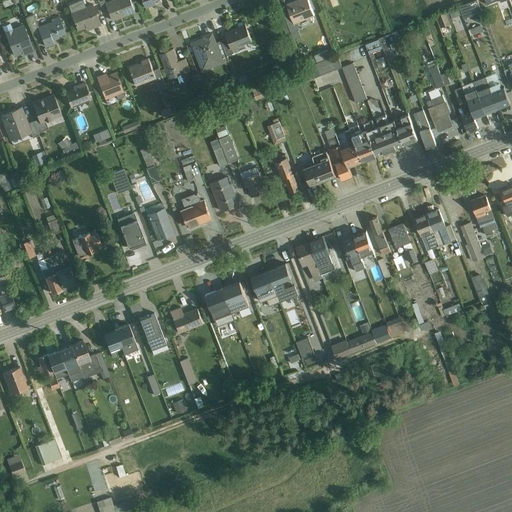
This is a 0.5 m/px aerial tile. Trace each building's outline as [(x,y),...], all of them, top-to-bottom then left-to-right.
[(103,0),(111,19),(134,11),(129,0),(103,0)] [(142,0),(146,9),(168,0),(142,0)] [(294,22),(314,15),(308,0),(297,0),(287,3),(294,22)] [(504,0),(472,0),(459,4),(463,16),(498,5),(500,10),(507,8),(504,0)] [(78,33),(100,25),(92,3),(70,11),(78,33)] [(458,7),(449,10),(457,32),(466,29),(458,7)] [(440,27),(450,24),(446,12),(436,16),(440,27)] [(45,44),(67,36),(58,13),(36,21),(45,44)] [(15,58),(33,52),(24,26),(5,33),(15,58)] [(233,53),(253,45),(246,27),(226,35),(233,53)] [(201,72),(224,63),(212,32),(202,36),(202,37),(190,42),(201,72)] [(390,33),(364,43),(369,56),(395,46),(390,33)] [(168,78),(183,73),(174,47),(159,53),(168,78)] [(308,64),(317,88),(345,77),(336,54),(328,57),(325,50),(312,55),(315,61),(308,64)] [(133,84),(154,76),(148,58),(127,66),(133,84)] [(352,62),(341,66),(355,102),(366,98),(352,62)] [(448,83),(446,72),(439,73),(437,65),(429,67),(432,86),(448,83)] [(104,99),(123,92),(116,71),(97,78),(104,99)] [(474,117),(511,102),(498,72),(462,86),(474,117)] [(70,107),(91,99),(84,81),(64,89),(70,107)] [(461,116),(468,132),(478,127),(474,117),(462,86),(454,89),(464,114),(461,116)] [(253,99),(263,97),(261,87),(252,89),(253,99)] [(41,123),(61,116),(54,94),(33,101),(41,123)] [(428,107),(437,132),(453,126),(448,112),(450,111),(446,100),(428,107)] [(11,140),(32,132),(22,106),(0,114),(11,140)] [(177,122),(169,123),(168,107),(161,108),(162,120),(164,142),(170,141),(170,145),(179,144),(178,138),(179,138),(177,122)] [(426,147),(436,143),(423,110),(413,113),(426,147)] [(361,123),(362,124),(350,128),(352,132),(388,120),(386,114),(361,123)] [(404,143),(417,139),(407,114),(395,119),(404,143)] [(404,143),(395,119),(367,130),(377,154),(404,143)] [(280,120),(266,124),(271,144),(285,141),(280,120)] [(140,129),(139,122),(121,126),(123,133),(140,129)] [(216,133),(218,138),(209,142),(219,166),(238,159),(226,129),(216,133)] [(93,135),(97,147),(111,142),(106,130),(93,135)] [(333,130),(325,130),(326,142),(334,141),(333,130)] [(362,160),(377,154),(367,130),(352,135),(362,160)] [(362,160),(352,135),(338,141),(347,165),(362,160)] [(66,137),(57,144),(65,155),(74,148),(66,137)] [(352,177),(347,165),(338,141),(329,145),(342,180),(352,177)] [(146,167),(153,164),(146,148),(139,151),(146,167)] [(41,153),(33,156),(37,166),(45,163),(41,153)] [(323,179),(335,174),(327,154),(315,159),(323,179)] [(191,156),(179,160),(182,166),(193,162),(191,156)] [(286,195),(299,191),(286,157),(273,162),(286,195)] [(323,179),(315,159),(301,165),(310,185),(323,179)] [(191,165),(183,166),(185,182),(193,180),(191,165)] [(153,166),(147,169),(152,183),(158,180),(153,166)] [(250,198),(266,191),(256,166),(240,173),(250,198)] [(109,174),(116,193),(130,189),(123,169),(109,174)] [(221,210),(240,203),(229,175),(210,182),(221,210)] [(511,217),(511,216),(511,185),(501,189),(511,217)] [(482,232),(497,227),(486,194),(471,200),(482,232)] [(189,228),(211,219),(203,199),(181,208),(189,228)] [(157,240),(174,234),(162,201),(145,207),(157,240)] [(438,246),(451,241),(439,208),(426,212),(438,246)] [(438,246),(426,212),(414,217),(426,250),(438,246)] [(380,250),(389,247),(377,216),(368,219),(380,250)] [(119,225),(128,248),(145,242),(137,218),(119,225)] [(395,247),(415,240),(407,220),(387,227),(395,247)] [(472,261),(483,257),(469,222),(459,226),(472,261)] [(80,257),(102,248),(95,229),(73,238),(80,257)] [(361,256),(374,251),(365,231),(353,236),(361,256)] [(352,260),(361,256),(353,236),(344,240),(352,260)] [(318,266),(332,260),(322,237),(309,243),(318,266)] [(318,266),(309,243),(299,247),(308,270),(318,266)] [(62,289),(75,283),(62,250),(49,256),(62,289)] [(135,254),(128,256),(131,267),(139,265),(135,254)] [(392,258),(397,271),(405,268),(400,255),(392,258)] [(62,289),(49,256),(37,260),(50,293),(62,289)] [(262,307),(279,301),(267,267),(250,273),(262,307)] [(471,275),(480,300),(489,297),(480,272),(471,275)] [(231,311),(248,305),(240,280),(222,286),(231,311)] [(0,301),(4,311),(16,307),(7,282),(0,285),(0,301)] [(290,327),(298,324),(289,300),(282,302),(290,327)] [(178,333),(203,324),(194,301),(169,310),(178,333)] [(416,302),(411,304),(418,323),(423,321),(416,302)] [(443,307),(445,314),(461,309),(458,302),(443,307)] [(151,349),(167,343),(154,311),(138,318),(151,349)] [(359,348),(404,334),(400,320),(369,329),(367,322),(358,325),(362,336),(356,338),(359,348)] [(434,333),(440,346),(445,344),(438,330),(434,333)] [(125,359),(138,356),(132,331),(106,337),(109,351),(122,348),(125,359)] [(303,365),(315,362),(309,337),(297,340),(303,365)] [(80,370),(93,366),(83,339),(71,344),(80,370)] [(80,370),(71,344),(58,348),(68,375),(80,370)] [(55,380),(68,375),(58,348),(45,353),(55,380)] [(55,380),(45,353),(35,357),(39,366),(35,368),(41,385),(55,380)] [(296,354),(289,357),(292,363),(299,360),(296,354)] [(186,383),(194,381),(189,358),(180,360),(186,383)] [(10,393),(27,386),(19,366),(3,372),(10,393)] [(154,375),(146,377),(152,396),(159,394),(154,375)] [(57,381),(49,384),(52,390),(59,387),(57,381)] [(193,398),(197,410),(203,408),(199,397),(193,398)] [(180,399),(171,403),(175,413),(185,408),(180,399)] [(37,445),(43,463),(60,457),(54,439),(37,445)] [(115,466),(118,478),(125,476),(122,464),(115,466)] [(96,500),(98,511),(113,511),(111,497),(96,500)] [(113,503),(116,511),(129,508),(127,499),(113,503)]
